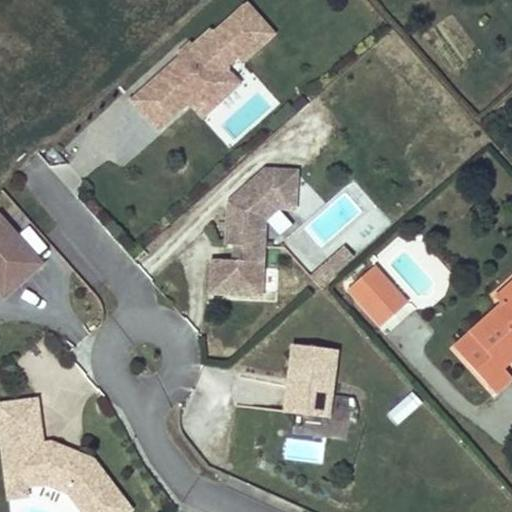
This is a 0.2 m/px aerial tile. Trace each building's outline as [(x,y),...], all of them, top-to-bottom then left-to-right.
[(239,83),(224,68),(238,56),(242,61),(272,34),(246,4),(213,33),(210,31),(181,56),(182,58),(171,68),(170,66),(143,91),(152,102),(141,112),(157,129),(188,102),(202,90),(215,105),(239,83)] [(171,68),(182,58),(181,56),(178,53),(167,63),(170,66),(171,68)] [(202,90),(188,102),(202,117),(215,105),(202,90)] [(141,112),(152,102),(143,91),(131,101),(141,112)] [(262,295),(266,219),(279,208),(295,209),(297,171),(265,170),(241,191),(244,195),(239,200),(235,196),(229,202),(227,244),(236,245),(235,260),(213,259),(211,292),(262,295)] [(239,200),(244,195),(241,191),(235,196),(239,200)] [(44,265),(0,216),(0,290),(6,298),(44,265)] [(320,289),(354,259),(346,250),(312,280),(320,289)] [(407,303),(373,266),(346,289),(381,327),(407,303)] [(454,350),(476,374),(492,361),(501,371),(511,361),(511,285),(495,300),(501,307),(454,350)] [(329,417),(337,350),(293,345),(285,411),(329,417)] [(492,361),(476,374),(495,395),(510,381),(501,371),(492,361)] [(398,427),(423,405),(412,393),(388,416),(398,427)] [(39,400),(0,405),(0,412),(2,431),(42,426),(39,400)] [(42,426),(2,431),(5,450),(45,444),(42,426)] [(130,511),(133,510),(96,460),(80,454),(78,460),(66,455),(69,449),(54,443),(45,444),(5,450),(8,476),(24,474),(26,476),(27,487),(48,484),(70,494),(84,511),(130,511)] [(80,454),(69,449),(66,455),(78,460),(80,454)] [(27,487),(26,476),(24,474),(8,476),(11,499),(29,497),(27,487)]
